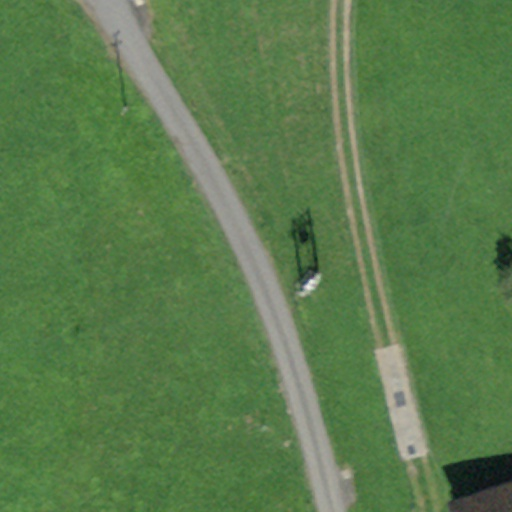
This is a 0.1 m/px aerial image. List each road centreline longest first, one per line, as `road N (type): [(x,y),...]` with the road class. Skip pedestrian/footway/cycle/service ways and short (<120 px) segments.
road 1 (unclassified): [(110,0),(270,293),(329,511)]
road 2 (track): [(429,511),(371,291),(345,141),(343,0)]
